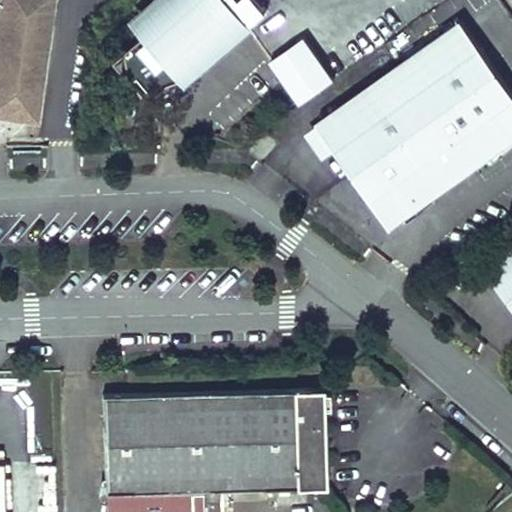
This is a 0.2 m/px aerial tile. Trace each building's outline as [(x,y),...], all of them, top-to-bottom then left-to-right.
[(0,112),(38,118),(56,0),(4,0),(0,31),(0,112)] [(258,0),(167,0),(142,21),(153,34),(120,63),(153,104),(174,86),(192,80),(270,13),(258,0)] [(483,0),(471,0),(478,17),(489,13),(483,0)] [(511,149),(511,93),(465,26),(320,127),(393,232),(511,149)] [(309,41),(276,64),(306,106),(339,83),(309,41)] [(511,308),(511,251),(485,270),(511,308)] [(323,388),(103,393),(106,511),(211,511),(211,489),(326,486),(323,388)]
